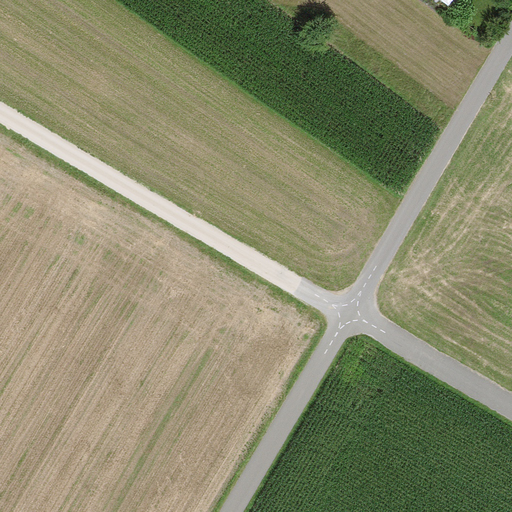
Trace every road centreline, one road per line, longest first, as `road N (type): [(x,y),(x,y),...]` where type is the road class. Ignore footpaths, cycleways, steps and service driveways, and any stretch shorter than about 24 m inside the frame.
road 1 (residential): [(511,32),(230,511)]
road 2 (track): [(346,315),(0,108)]
road 3 (track): [(346,315),(511,410)]
